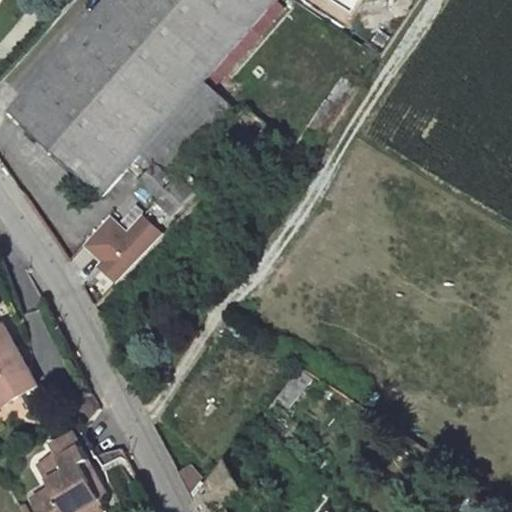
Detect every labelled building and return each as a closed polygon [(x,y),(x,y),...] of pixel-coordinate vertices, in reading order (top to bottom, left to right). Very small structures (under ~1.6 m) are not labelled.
[(112,0),(11,113),(103,197),(144,152),(204,85),(281,0),(112,0)] [(347,70),(294,147),(312,162),(367,82),(347,70)] [(204,85),(144,152),(173,178),(233,111),(204,85)] [(166,209),(174,217),(196,194),(181,179),(177,184),(158,167),(145,181),(163,198),(159,202),(166,209)] [(143,179),(130,192),(151,211),(154,207),(159,202),(163,198),(145,181),(143,179)] [(166,209),(159,202),(154,207),(161,213),(166,209)] [(88,244),(107,261),(102,267),(119,283),(166,236),(146,217),(130,234),(113,218),(88,244)] [(229,325),(223,321),(216,331),(223,337),(229,325)] [(7,327),(0,330),(0,398),(4,406),(40,387),(7,327)] [(223,337),(216,331),(209,341),(216,346),(223,337)] [(145,362),(127,371),(143,402),(147,406),(160,388),(158,387),(145,362)] [(302,369),(283,393),(293,401),(313,377),(302,369)] [(85,431),(78,435),(92,461),(99,458),(85,431)] [(58,454),(40,464),(53,488),(33,500),(39,511),(84,511),(105,501),(112,497),(101,477),(94,481),(86,466),(92,462),(92,461),(78,435),(77,432),(53,445),(58,454)] [(92,462),(86,466),(94,481),(101,477),(92,462)] [(196,504),(199,511),(228,511),(226,507),(245,496),(226,465),(196,504)] [(191,466),(181,473),(191,494),(203,478),(191,466)] [(111,511),(105,501),(84,511),(111,511)]
